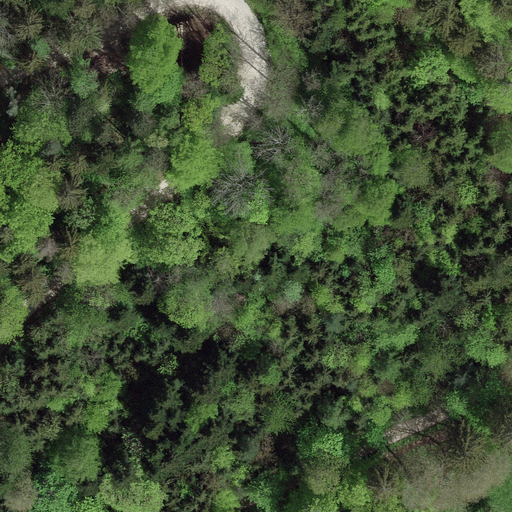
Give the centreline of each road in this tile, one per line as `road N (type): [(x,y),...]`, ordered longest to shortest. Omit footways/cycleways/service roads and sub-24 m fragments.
road 1 (track): [(238,0),(257,37),(250,93),(232,131),(137,231),(0,344)]
road 2 (track): [(214,511),(511,373)]
road 3 (track): [(0,77),(160,0)]
